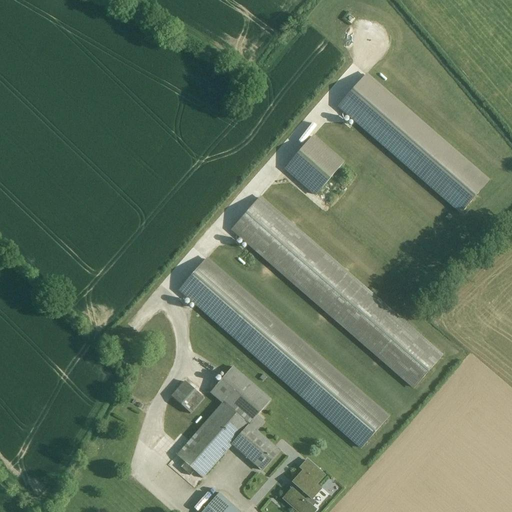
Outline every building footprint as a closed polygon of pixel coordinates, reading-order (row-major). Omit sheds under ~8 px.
[(366,74),(339,108),(349,116),(350,118),(391,152),(393,149),(389,132),(398,139),(401,135),(404,137),(407,134),(406,131),(414,129),(425,138),(418,145),(426,144),(428,150),(442,162),(437,167),(439,179),(433,180),(435,191),(463,213),(475,199),(474,194),(479,198),(494,179),(366,74)] [(318,197),(348,163),(317,135),(286,169),(318,197)] [(441,357),(260,199),(232,230),(414,388),(441,357)] [(388,418),(206,260),(180,291),(361,449),(388,418)] [(271,401),(232,368),(210,393),(223,404),(249,426),(257,417),(271,401)] [(204,399),(185,382),(172,397),(191,414),(204,399)] [(223,404),(177,457),(202,479),(232,445),(249,426),(223,404)] [(249,426),(232,445),(252,462),(251,462),(262,471),(279,452),(256,432),(264,423),(257,417),(249,426)] [(319,472),(307,461),(300,469),(303,472),(312,480),(319,472)] [(303,472),(293,484),(296,487),(293,491),(292,490),(283,500),(297,511),(314,511),(315,511),(308,504),(320,490),(316,486),(324,476),(319,472),(312,480),(303,472)] [(240,511),(219,493),(202,511),(240,511)]
